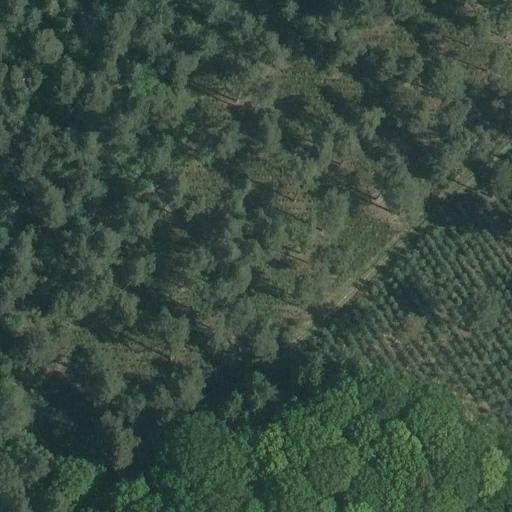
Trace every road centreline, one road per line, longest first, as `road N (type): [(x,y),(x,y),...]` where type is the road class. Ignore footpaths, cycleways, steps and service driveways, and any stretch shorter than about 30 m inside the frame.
road 1 (track): [(511,137),(135,511)]
road 2 (track): [(118,511),(0,389)]
